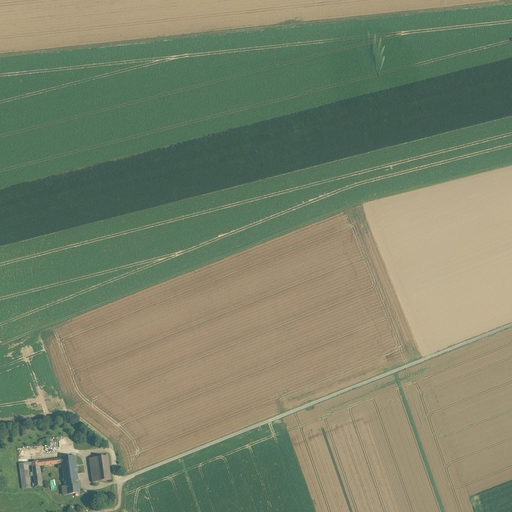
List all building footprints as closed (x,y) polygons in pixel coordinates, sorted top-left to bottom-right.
[(108,456),(90,459),(93,482),(111,480),(108,456)] [(40,461),(40,466),(62,463),(65,486),(67,486),(79,484),(75,457),(40,461)] [(40,466),(40,461),(32,462),(32,465),(33,472),(34,477),(34,483),(35,487),(43,486),(40,466)] [(28,466),(28,463),(19,464),(23,489),(31,488),(28,466)] [(79,484),(67,486),(68,494),(80,493),(79,484)]
